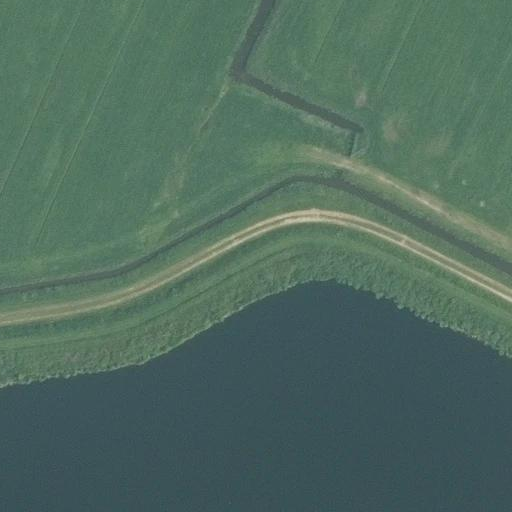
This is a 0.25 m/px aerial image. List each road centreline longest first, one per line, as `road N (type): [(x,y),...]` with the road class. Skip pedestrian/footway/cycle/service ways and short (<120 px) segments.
road 1 (track): [(0,325),(127,304),(259,232),(332,216),(412,242),(511,295)]
road 2 (track): [(284,150),(335,159),(511,246)]
